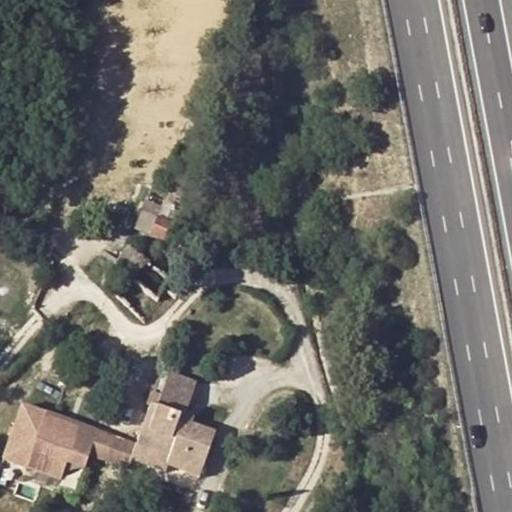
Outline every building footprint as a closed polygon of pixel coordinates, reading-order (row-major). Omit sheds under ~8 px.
[(171,202),(180,206),(182,202),(174,197),(171,202)] [(180,206),(171,202),(165,199),(158,216),(142,210),(134,227),(166,240),(180,206)] [(161,394),(188,403),(194,384),(168,374),(161,394)] [(161,394),(154,392),(148,405),(156,408),(161,394)] [(156,408),(148,405),(133,452),(168,465),(199,476),(214,433),(191,425),(183,422),(185,412),(188,403),(161,394),(156,408)] [(89,453),(95,439),(62,428),(66,416),(22,402),(5,455),(59,473),(65,456),(87,462),(89,453)] [(183,422),(191,425),(195,415),(185,412),(183,422)] [(95,439),(100,427),(66,416),(62,428),(95,439)] [(168,465),(133,452),(130,460),(166,472),(168,465)]
